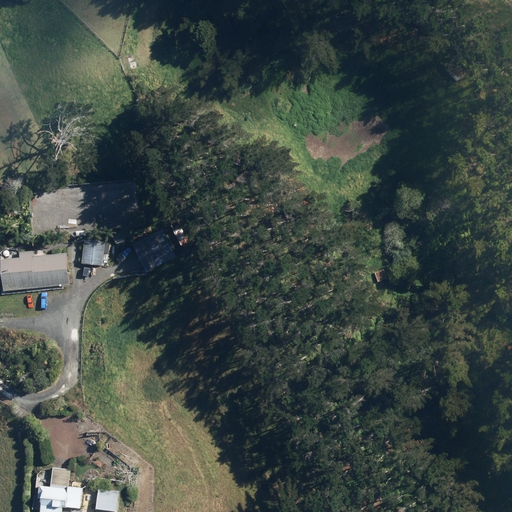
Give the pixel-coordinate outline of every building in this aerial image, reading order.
[(139,259),(146,272),(175,257),(168,244),(162,230),(133,245),(139,259)] [(85,241),(82,264),(102,266),(104,243),(85,241)] [(0,260),(0,283),(2,283),(3,291),(69,285),(66,270),(66,254),(32,258),(32,252),(19,253),(19,259),(0,261),(0,260)] [(375,273),(378,282),(387,279),(383,270),(375,273)] [(70,470),(53,468),(51,488),(38,486),(36,510),(40,510),(40,511),(60,511),(61,507),(79,509),(81,489),(68,487),(70,470)] [(98,489),(96,509),(116,511),(118,492),(98,489)]
